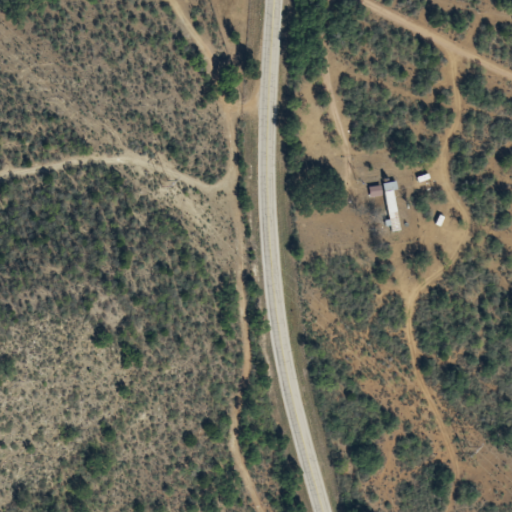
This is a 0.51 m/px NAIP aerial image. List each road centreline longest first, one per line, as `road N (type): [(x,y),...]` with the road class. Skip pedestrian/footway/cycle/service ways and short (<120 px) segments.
road 1 (tertiary): [(275,0),(268,150),(277,302),(323,511)]
road 2 (residential): [(511,72),(381,31),(301,31),(287,0)]
